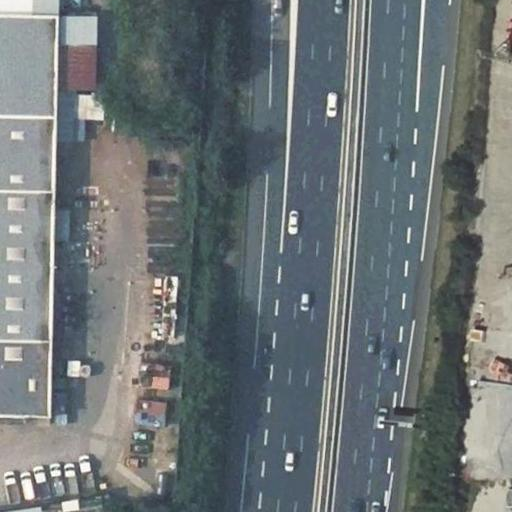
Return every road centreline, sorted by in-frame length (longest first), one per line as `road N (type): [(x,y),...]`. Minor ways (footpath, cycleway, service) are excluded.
road 1 (motorway): [(323,0),(285,511)]
road 2 (motorway): [(283,0),(278,511)]
road 3 (motorway): [(357,511),(387,148)]
road 4 (motorway): [(387,148),(429,119),(437,0)]
road 5 (motorway): [(387,148),(397,0)]
